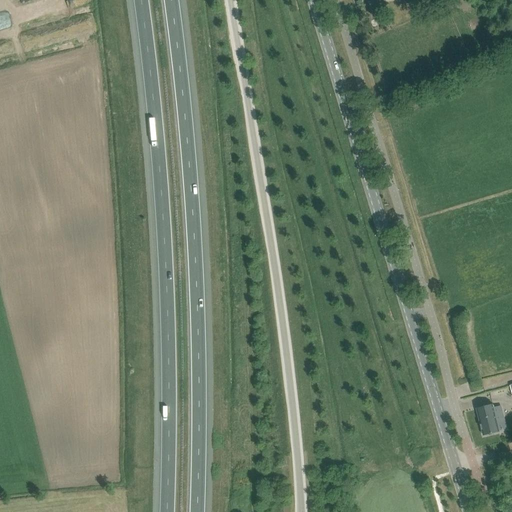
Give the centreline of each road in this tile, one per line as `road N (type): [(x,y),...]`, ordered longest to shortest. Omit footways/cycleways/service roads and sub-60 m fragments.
road 1 (unclassified): [(229,0),(303,511)]
road 2 (motorway): [(137,0),(163,284),(164,511)]
road 3 (motorway): [(198,511),(193,212),(172,0)]
road 4 (tertiary): [(453,464),(314,0)]
